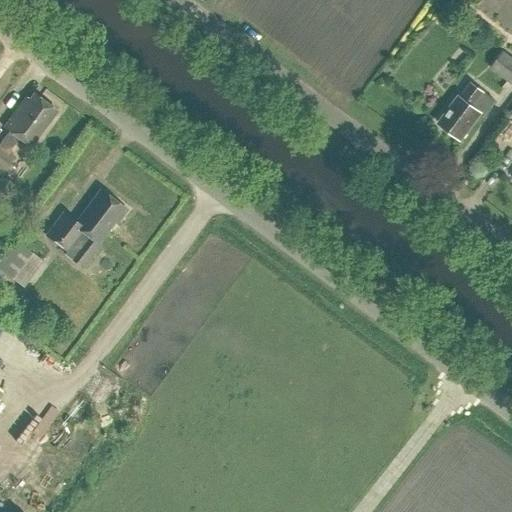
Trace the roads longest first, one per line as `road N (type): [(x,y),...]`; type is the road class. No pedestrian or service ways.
road 1 (tertiary): [(511,411),(0,23)]
road 2 (unclassified): [(511,250),(176,0)]
